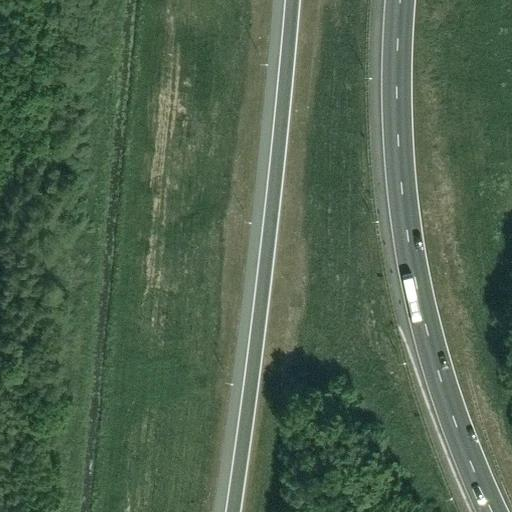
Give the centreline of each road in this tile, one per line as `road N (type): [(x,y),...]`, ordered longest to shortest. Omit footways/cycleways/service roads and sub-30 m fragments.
road 1 (motorway): [(394,0),(402,243),(431,372),(484,511)]
road 2 (motorway): [(292,0),(232,511)]
